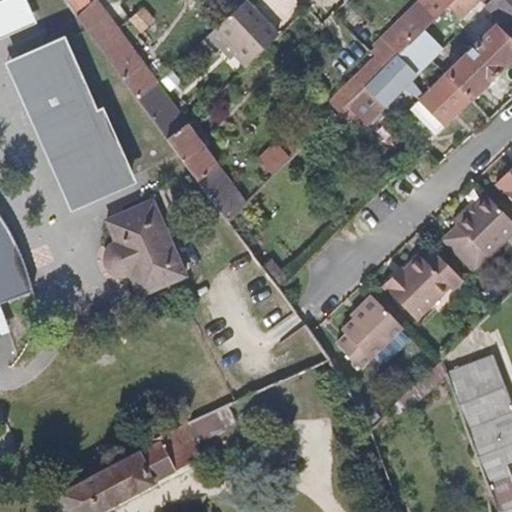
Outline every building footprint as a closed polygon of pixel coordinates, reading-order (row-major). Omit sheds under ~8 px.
[(0,0),(0,38),(36,22),(26,0),(0,0)] [(67,0),(65,1),(76,17),(92,2),(89,0),(67,0)] [(95,0),(93,0),(92,2),(76,17),(110,62),(128,45),(95,0)] [(390,63),(408,45),(424,29),(450,4),(454,0),(422,0),(375,47),(390,63)] [(511,0),(454,0),(450,4),(462,18),(480,0),(485,5),(485,7),(507,29),(511,23),(511,0)] [(217,29),(206,38),(219,51),(230,62),(236,56),(247,67),(279,36),(245,1),(244,2),(217,29)] [(143,10),(131,22),(141,32),(153,21),(143,10)] [(496,26),(448,74),(472,99),(511,59),(511,41),(509,39),(496,26)] [(408,45),(428,65),(444,49),(424,29),(408,45)] [(206,38),(199,45),(212,58),(219,51),(206,38)] [(110,62),(139,102),(157,85),(128,45),(110,62)] [(390,63),(386,67),(385,68),(340,112),(347,119),(353,113),(366,126),(428,65),(408,45),(390,63)] [(19,67),(78,202),(131,179),(101,112),(95,115),(65,46),(19,67)] [(339,112),(340,112),(385,68),(376,58),(330,103),(339,112)] [(78,202),(19,67),(16,60),(7,64),(69,206),(78,202)] [(448,74),(447,75),(411,111),(435,136),(471,100),(472,99),(448,74)] [(139,102),(169,141),(186,124),(157,85),(139,102)] [(329,122),(336,115),(330,109),(323,116),(329,122)] [(294,157),(325,126),(315,116),(283,147),(294,157)] [(194,117),(186,124),(169,141),(228,222),(245,205),(191,131),(199,123),(194,117)] [(274,176),(287,164),(277,155),(265,167),(274,176)] [(511,196),(511,172),(500,184),(511,196)] [(511,237),(511,221),(489,197),(470,216),(466,212),(454,224),(461,231),(451,240),(477,268),(487,258),(489,260),(511,237)] [(141,295),(185,275),(153,202),(108,222),(118,245),(115,246),(111,249),(107,253),(105,259),(106,266),(109,271),(111,274),(115,276),(121,277),(127,276),(131,274),(141,295)] [(0,337),(10,333),(0,306),(0,304),(34,292),(25,262),(12,235),(0,216),(0,337)] [(465,285),(435,255),(426,264),(421,259),(400,280),(398,278),(386,290),(418,324),(451,292),(454,295),(465,285)] [(272,258),(261,267),(277,289),(288,279),(272,258)] [(404,332),(374,301),(361,313),(364,316),(345,335),(348,338),(338,348),(362,372),(404,332)] [(445,374),(446,375),(496,511),(511,511),(511,477),(509,469),(511,467),(511,403),(494,356),(445,374)] [(445,374),(441,363),(437,367),(396,406),(405,414),(446,375),(445,374)] [(144,449),(56,495),(66,511),(103,511),(204,456),(198,445),(227,430),(226,427),(236,422),(228,407),(143,447),(144,449)]
